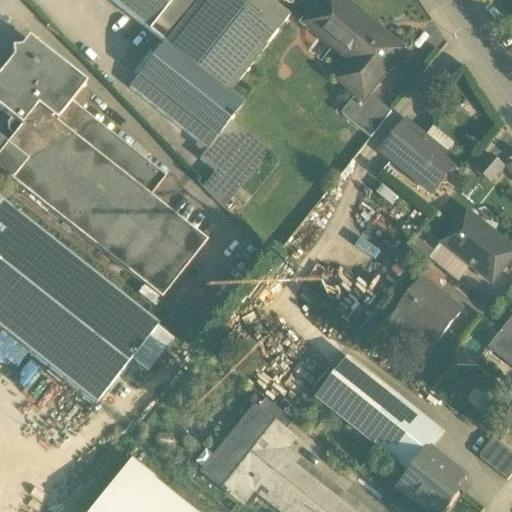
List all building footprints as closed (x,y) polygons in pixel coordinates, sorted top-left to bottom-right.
[(106,0),(164,46),(200,0),(106,0)] [(267,0),(200,0),(164,46),(227,97),(228,96),(290,18),(267,0)] [(357,98),(363,103),(369,96),(404,52),(384,37),(383,39),(372,30),(374,28),(338,0),(323,0),(301,28),(303,29),(308,23),(350,56),(351,55),(363,64),(344,88),(357,98)] [(334,80),(344,88),(363,64),(351,55),(350,56),(308,23),(303,29),(347,64),(334,80)] [(165,180),(70,105),(81,91),(80,82),(33,45),(23,46),(0,75),(0,112),(10,121),(20,129),(12,139),(6,147),(0,154),(0,173),(161,301),(206,243),(150,198),(165,180)] [(241,107),(228,96),(227,97),(164,46),(129,90),(206,151),(199,161),(214,173),(236,191),(269,152),(228,122),(241,107)] [(342,117),(371,140),(391,114),(369,96),(363,103),(357,98),(342,117)] [(20,129),(10,121),(6,126),(7,134),(12,139),(20,129)] [(380,153),(401,170),(425,140),(405,123),(380,153)] [(400,170),(432,196),(458,166),(443,154),(441,158),(424,144),(427,140),(425,140),(401,170),(400,170)] [(443,154),(427,140),(424,144),(441,158),(443,154)] [(477,172),(492,185),(505,170),(490,156),(477,172)] [(221,209),(222,209),(236,191),(214,173),(202,189),(221,209)] [(0,333),(95,408),(132,361),(147,374),(173,342),(157,329),(0,204),(0,333)] [(471,269),(492,285),(511,259),(511,258),(490,241),(494,236),(468,215),(443,246),(471,269)] [(511,250),(494,236),(490,241),(511,258),(511,250)] [(411,247),(428,261),(435,253),(417,239),(411,247)] [(471,269),(443,246),(442,245),(435,253),(428,261),(458,285),(471,269)] [(430,337),(437,343),(458,317),(435,299),(439,294),(422,281),(397,311),(430,337)] [(462,313),(439,294),(435,299),(458,317),(462,313)] [(430,337),(397,311),(382,330),(415,356),(430,337)] [(511,323),(490,350),(509,365),(511,361),(511,323)] [(317,398),(365,436),(394,399),(347,361),(317,398)] [(474,391),(463,404),(490,426),(501,413),(474,391)] [(442,437),(394,399),(365,436),(400,465),(410,474),(411,474),(428,451),(429,452),(442,437)] [(257,412),(285,434),(294,423),(266,400),(257,412)] [(243,505),(260,484),(286,452),(294,442),(285,434),(257,412),(255,411),(205,474),(243,505)] [(511,433),(503,446),(511,453),(511,433)] [(507,483),(511,476),(511,453),(503,446),(494,439),(480,456),(480,461),(507,483)] [(429,511),(431,510),(434,511),(448,511),(460,498),(456,495),(466,481),(429,452),(428,451),(411,474),(410,474),(398,490),(425,511),(429,511)] [(361,511),(286,452),(260,484),(274,495),(269,501),(282,511),(361,511)] [(193,511),(130,462),(90,511),(193,511)] [(260,484),(243,505),(250,510),(261,496),(269,501),(274,495),(260,484)]
